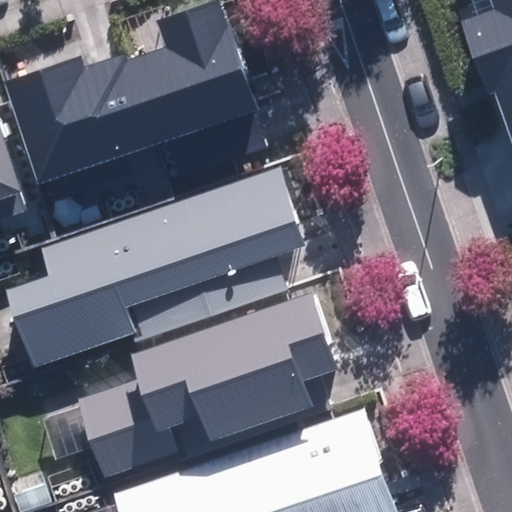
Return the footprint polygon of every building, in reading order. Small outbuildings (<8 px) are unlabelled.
[(224,0),(223,0),(158,24),(166,47),(127,61),(123,53),(86,66),(82,55),(1,84),(39,188),(263,107),(224,0)] [(511,0),(485,0),(511,85),(511,0)] [(0,217),(29,208),(0,125),(0,217)] [(284,164),(39,247),(47,271),(4,286),(31,367),(134,332),(135,341),(297,289),(284,255),(311,245),(284,164)] [(128,378),(69,397),(92,468),(315,396),(306,369),(349,355),(325,281),(297,289),(135,341),(118,347),(128,378)] [(119,511),(405,511),(366,401),(112,491),(119,511)]
